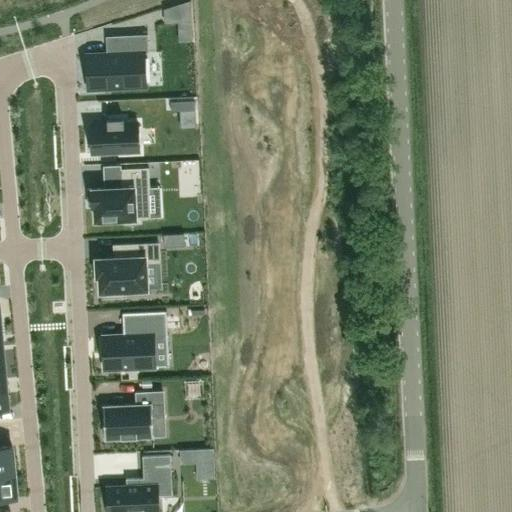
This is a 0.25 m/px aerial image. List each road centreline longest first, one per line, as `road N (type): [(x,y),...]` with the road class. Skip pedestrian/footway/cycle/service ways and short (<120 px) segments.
road 1 (unclassified): [(417,511),(393,0)]
road 2 (residential): [(92,511),(74,245)]
road 3 (residential): [(14,249),(37,511)]
road 4 (residential): [(74,245),(65,74),(41,59),(9,71),(0,85)]
road 5 (residential): [(0,106),(14,249)]
